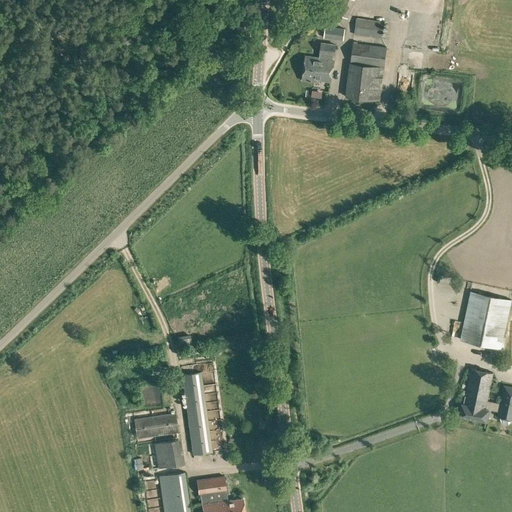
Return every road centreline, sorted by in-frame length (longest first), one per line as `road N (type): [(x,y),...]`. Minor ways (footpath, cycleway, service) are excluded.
road 1 (tertiary): [(299,511),(266,277),(257,107)]
road 2 (unclassified): [(0,344),(236,116),(257,107)]
road 3 (unclassified): [(511,139),(257,107)]
